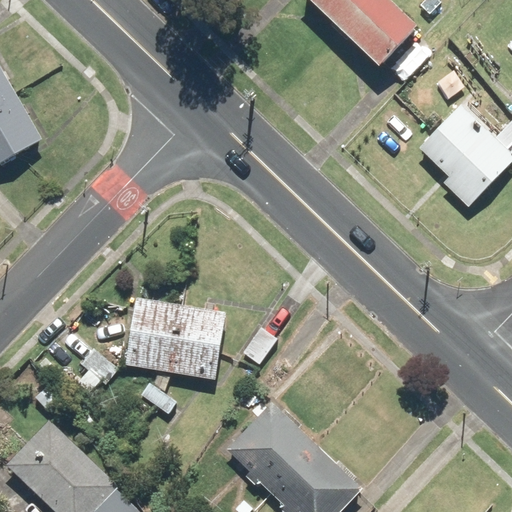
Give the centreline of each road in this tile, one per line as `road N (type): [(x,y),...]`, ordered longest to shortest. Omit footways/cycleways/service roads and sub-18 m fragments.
road 1 (secondary): [(468,361),(203,107)]
road 2 (residential): [(0,318),(203,107)]
road 3 (secondary): [(203,107),(89,0)]
